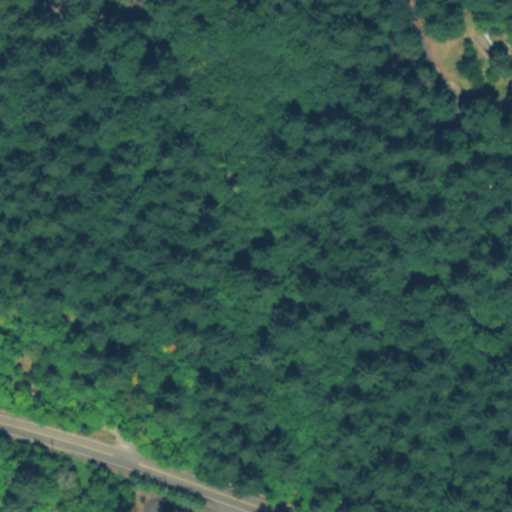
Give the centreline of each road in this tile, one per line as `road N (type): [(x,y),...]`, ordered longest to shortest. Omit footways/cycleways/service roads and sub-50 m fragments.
road 1 (residential): [(0,44),(176,24),(294,39),(397,95),(511,187)]
road 2 (tertiary): [(269,511),(122,458)]
road 3 (tertiary): [(122,458),(0,422)]
